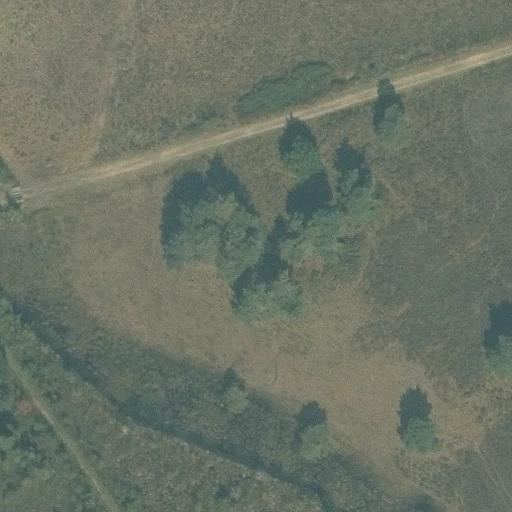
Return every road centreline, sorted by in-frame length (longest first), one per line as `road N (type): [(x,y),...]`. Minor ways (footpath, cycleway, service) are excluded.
road 1 (track): [(2,201),(511,51)]
road 2 (track): [(109,511),(0,341)]
